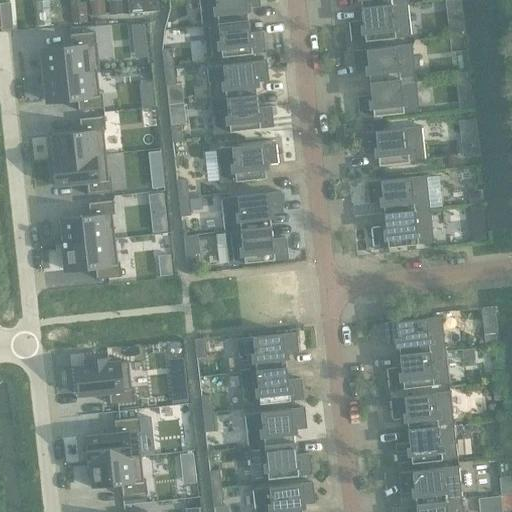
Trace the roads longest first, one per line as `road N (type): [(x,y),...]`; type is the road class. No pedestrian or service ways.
road 1 (residential): [(329,294),(298,0)]
road 2 (residential): [(31,342),(0,63)]
road 3 (residential): [(352,511),(329,294)]
road 4 (residential): [(329,294),(511,272)]
road 5 (residential): [(49,511),(31,342)]
